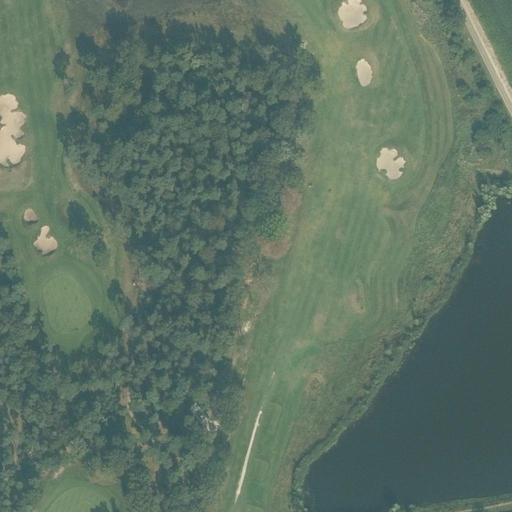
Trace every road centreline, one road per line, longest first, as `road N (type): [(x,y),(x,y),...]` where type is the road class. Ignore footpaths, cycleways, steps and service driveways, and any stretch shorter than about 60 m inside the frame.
road 1 (track): [(300,79),(185,511)]
road 2 (unclassified): [(511,108),(457,0)]
